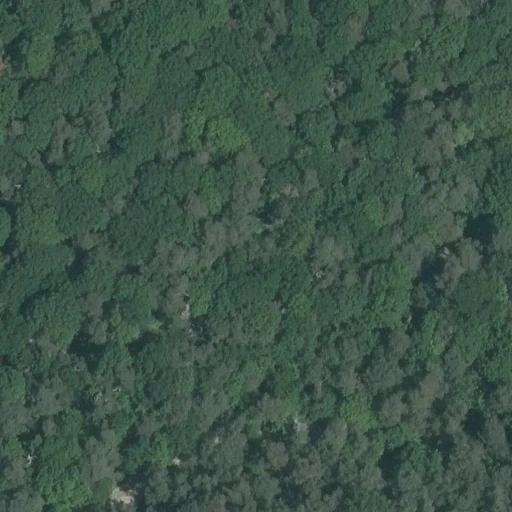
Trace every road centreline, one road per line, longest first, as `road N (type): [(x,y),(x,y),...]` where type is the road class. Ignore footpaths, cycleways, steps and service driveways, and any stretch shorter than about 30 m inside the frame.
road 1 (track): [(85,511),(511,205)]
road 2 (track): [(511,146),(374,0)]
road 3 (track): [(0,142),(129,0)]
